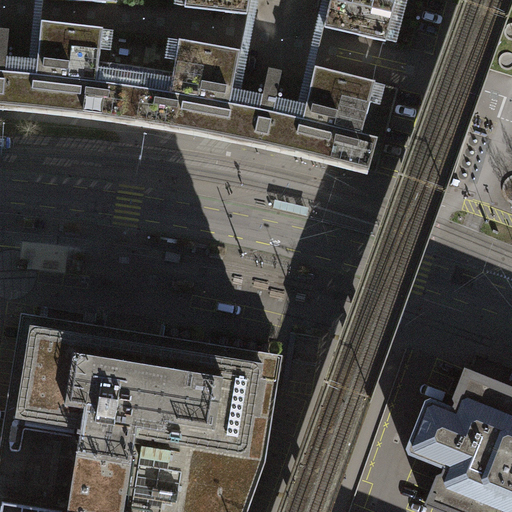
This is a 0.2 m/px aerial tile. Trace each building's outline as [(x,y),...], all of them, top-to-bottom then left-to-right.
[(181,0),(180,7),(243,14),(246,0),(326,0),(320,27),(382,41),(392,0),(181,0)] [(93,114),(132,121),(139,74),(94,67),(100,28),(37,21),(34,59),(0,56),(0,104),(53,110),(93,114)] [(139,74),(132,121),(166,126),(201,133),(262,144),(325,159),(364,170),(374,138),(357,133),(371,82),(311,67),(302,104),(228,89),(237,50),(175,40),(169,78),(139,74)] [(274,382),(278,356),(17,314),(0,419),(0,511),(242,511),(260,463),(269,417),(249,414),(255,386),(266,388),(267,381),(274,382)] [(448,511),(511,511),(511,386),(465,368),(452,398),(455,403),(454,407),(432,398),(425,400),(407,448),(409,454),(444,468),(442,472),(437,474),(425,503),(448,511)]
